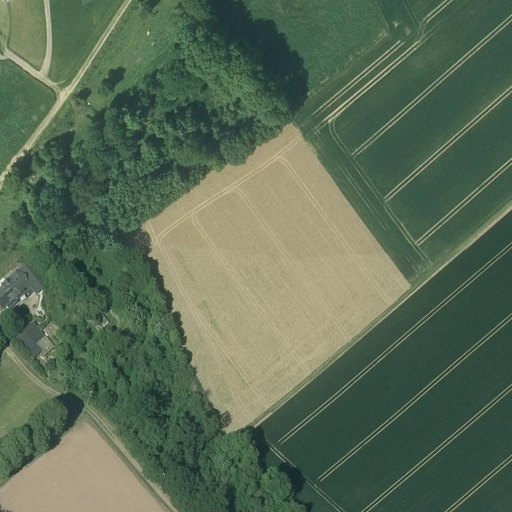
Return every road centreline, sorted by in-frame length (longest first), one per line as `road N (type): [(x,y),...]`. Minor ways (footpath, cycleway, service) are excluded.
road 1 (track): [(511,207),(235,444)]
road 2 (track): [(175,511),(89,410),(32,374),(1,334)]
road 3 (track): [(0,191),(135,0)]
